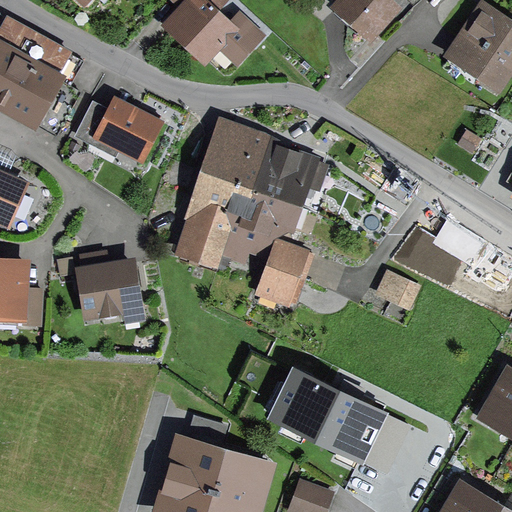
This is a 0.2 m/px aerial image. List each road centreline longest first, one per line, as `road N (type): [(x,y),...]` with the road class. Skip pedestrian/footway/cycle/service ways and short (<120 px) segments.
road 1 (residential): [(9,0),(31,19),(198,101),(295,98),(511,226)]
road 2 (residential): [(130,511),(169,389)]
